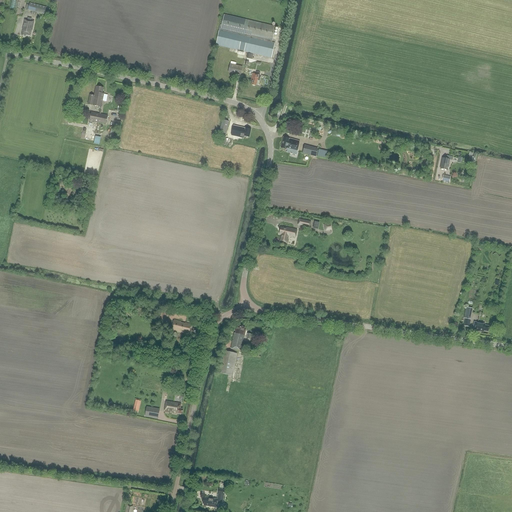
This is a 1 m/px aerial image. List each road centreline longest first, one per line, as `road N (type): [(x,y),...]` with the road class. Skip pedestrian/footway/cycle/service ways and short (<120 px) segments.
road 1 (tertiary): [(247,300),(245,275),(271,156),(254,114),(227,100),(0,50)]
road 2 (tertiary): [(511,348),(263,309),(247,300)]
road 3 (unclassified): [(169,511),(212,325),(247,300)]
road 4 (track): [(174,492),(0,468)]
road 5 (track): [(257,118),(290,0)]
